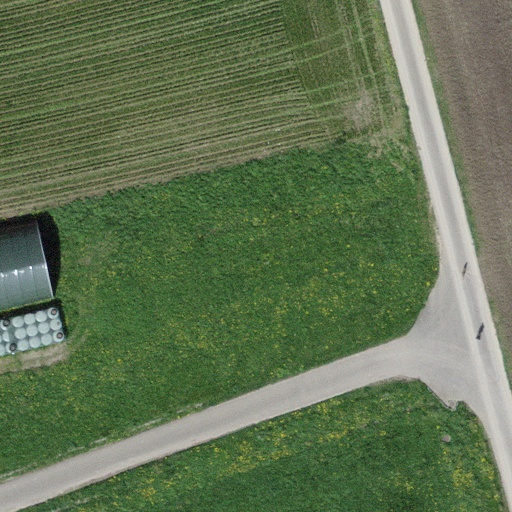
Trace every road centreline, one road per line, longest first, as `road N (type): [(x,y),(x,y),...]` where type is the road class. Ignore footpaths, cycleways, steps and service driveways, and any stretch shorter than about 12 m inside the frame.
road 1 (residential): [(0,500),(478,327)]
road 2 (residential): [(394,0),(478,327)]
road 3 (unclassified): [(511,453),(478,327)]
